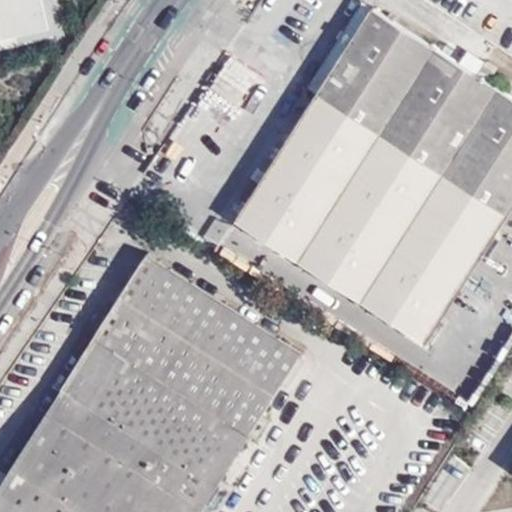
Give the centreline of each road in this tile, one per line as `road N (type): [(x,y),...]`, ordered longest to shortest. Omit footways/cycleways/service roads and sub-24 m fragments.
road 1 (secondary): [(0,301),(66,195),(101,103)]
road 2 (secondary): [(101,103),(0,236)]
road 3 (secondary): [(171,0),(101,103)]
